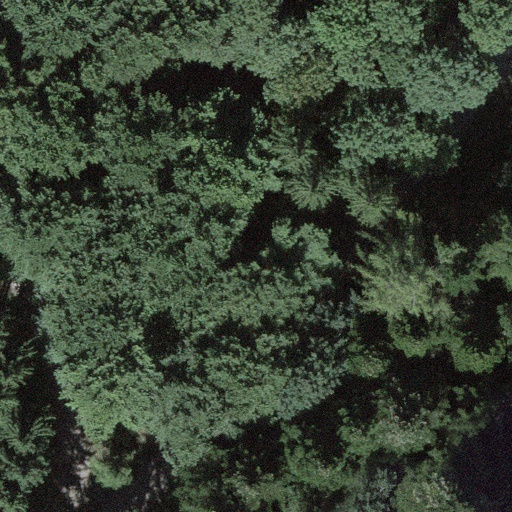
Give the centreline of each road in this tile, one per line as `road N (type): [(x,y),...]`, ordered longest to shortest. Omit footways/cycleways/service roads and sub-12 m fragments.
road 1 (track): [(511,52),(133,511)]
road 2 (track): [(72,511),(61,354),(0,235)]
